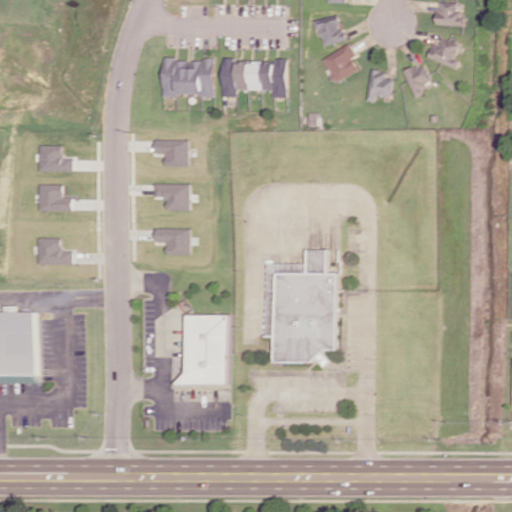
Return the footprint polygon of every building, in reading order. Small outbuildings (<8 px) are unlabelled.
[(467,25),(467,13),(460,13),(460,2),(440,1),(439,23),(467,25)] [(324,44),(346,40),(341,14),(314,19),(316,30),(321,29),(324,44)] [(463,60),(457,58),(463,44),(445,37),(442,45),(436,42),(430,56),(459,68),(463,60)] [(337,82),(359,68),(353,58),(358,55),(350,43),(323,59),(337,82)] [(289,97),(290,61),(236,60),(236,57),(226,57),(226,96),(240,96),(240,89),(275,89),(275,96),(289,97)] [(166,94),(218,95),(218,58),(200,58),(200,60),(167,60),(166,94)] [(434,79),(425,62),(405,72),(417,97),(427,91),(424,84),(434,79)] [(392,96),(393,78),(386,78),(387,71),(371,70),(369,100),(376,101),(376,95),(392,96)] [(191,165),(191,139),(158,139),(158,152),(168,153),(167,165),(191,165)] [(42,170),(76,171),(77,157),(66,157),(66,145),(43,144),(42,170)] [(43,183),(43,210),(76,211),(76,196),(67,196),(67,184),(43,183)] [(168,209),(191,209),(191,183),(157,183),(156,197),(168,197),(168,209)] [(167,254),(190,255),(191,228),(157,227),(157,241),(167,241),(167,254)] [(76,264),(76,250),(65,250),(65,237),(42,237),(42,263),(76,264)] [(339,349),(338,272),(327,272),(327,249),(305,249),(305,262),(265,263),(265,288),(274,288),(274,307),(265,307),(265,336),(275,336),(275,361),(326,361),(326,349),(339,349)] [(0,311),(45,312),(44,377),(0,376),(0,311)] [(177,383),(229,384),(230,314),(186,314),(185,374),(177,374),(177,383)]
